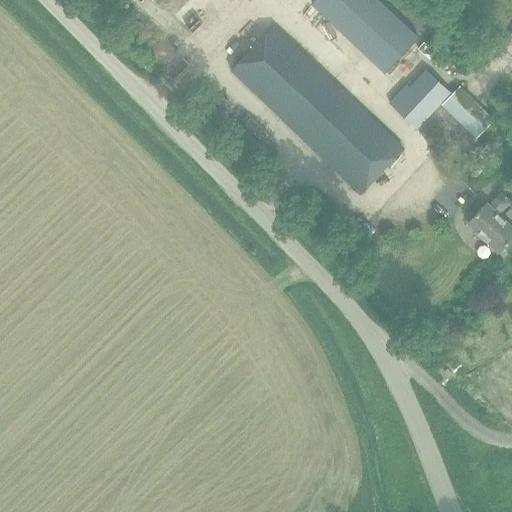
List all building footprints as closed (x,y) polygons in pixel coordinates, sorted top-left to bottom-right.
[(196,11),(204,0),(182,0),(182,1),(196,11)] [(379,0),(312,0),(311,2),(384,71),(418,36),(379,0)] [(272,25),(230,69),(360,193),(402,148),(272,25)] [(427,68),(392,104),(416,128),(450,91),(427,68)] [(493,119),(459,86),(441,105),(474,138),(493,119)] [(240,89),(229,95),(239,114),(250,108),(240,89)] [(485,202),(467,221),(499,251),(511,237),(511,227),(497,214),(511,200),(501,191),(488,205),(485,202)]
